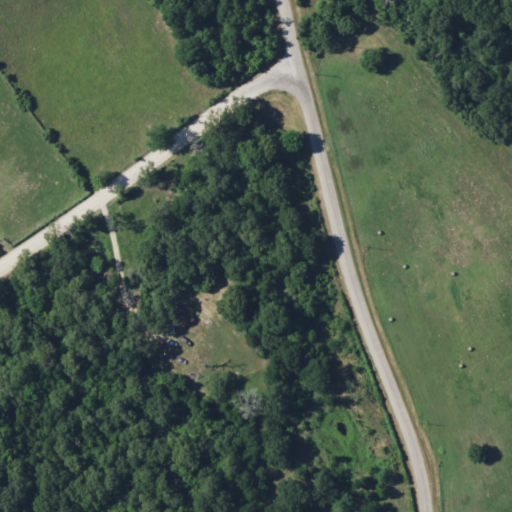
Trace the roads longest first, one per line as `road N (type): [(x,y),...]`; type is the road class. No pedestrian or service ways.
road 1 (residential): [(433,511),(423,445),(349,265),(289,0)]
road 2 (residential): [(0,270),(217,116),(271,82),(306,72)]
